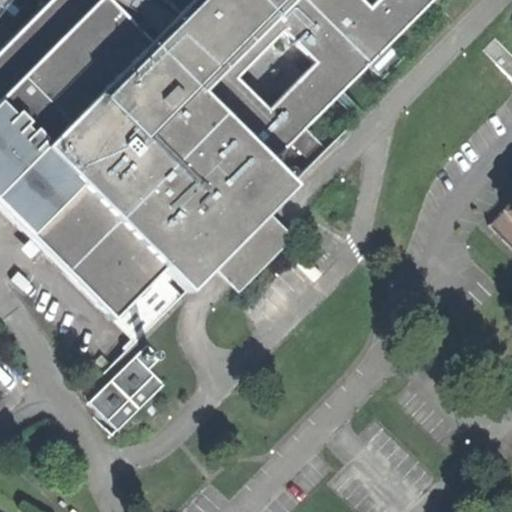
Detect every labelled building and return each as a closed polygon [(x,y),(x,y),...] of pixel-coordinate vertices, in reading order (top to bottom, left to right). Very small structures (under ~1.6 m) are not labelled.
[(388,42),(430,0),(53,0),(0,53),(0,211),(29,241),(39,250),(111,321),(112,321),(134,344),(210,268),(231,288),(237,294),(291,238),(266,212),(290,187),(267,164),(290,141),(304,127),(367,64),(388,42)] [(511,56),(494,39),(482,51),(511,80),(511,56)] [(401,56),(388,42),(367,64),(381,76),(401,56)] [(313,164),(326,151),(304,127),(290,141),(313,164)] [(511,202),(489,225),(511,249),(511,202)] [(29,261),(39,250),(29,241),(19,250),(29,261)] [(146,347),(87,405),(116,434),(162,387),(147,372),(159,361),(146,347)]
